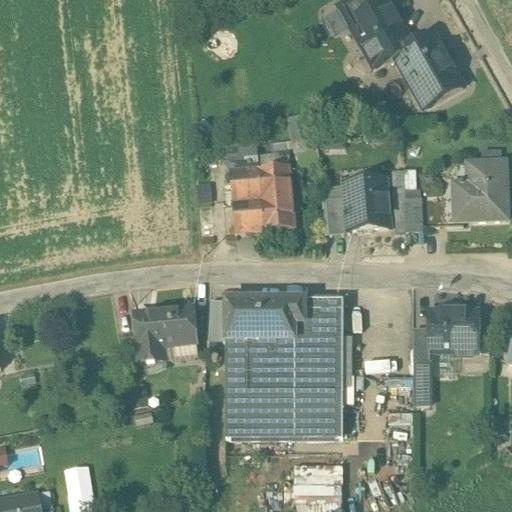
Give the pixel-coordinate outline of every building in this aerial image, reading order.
[(384,0),(356,0),(340,9),(362,48),(373,42),(361,20),(387,5),(384,0)] [(413,49),(387,5),(361,20),(373,42),(362,48),(375,72),(396,60),(396,59),(413,49)] [(413,49),(396,59),(396,60),(417,95),(414,97),(423,113),(463,91),(433,38),(413,49)] [(300,117),(288,119),(292,143),(304,141),(300,117)] [(316,140),(294,144),(272,147),(273,159),(295,156),(297,167),(319,166),(316,140)] [(256,150),(227,154),(229,176),(259,173),(258,165),(256,150)] [(286,161),(258,165),(259,173),(288,171),(286,161)] [(505,166),(468,167),(468,187),(454,188),(454,189),(457,189),(458,224),(455,224),(455,225),(507,223),(505,166)] [(259,173),(229,176),(232,208),(235,238),(235,239),(263,236),(263,237),(266,237),(265,236),(295,233),(290,171),(288,171),(259,173)] [(385,184),(345,188),(346,202),(349,236),(350,236),(389,232),(385,184)] [(209,189),(198,190),(199,207),(211,206),(209,189)] [(346,202),(326,204),(330,239),(350,237),(350,236),(349,236),(346,202)] [(232,208),(224,209),(226,239),(235,238),(232,208)] [(211,212),(199,213),(202,240),(214,239),(211,212)] [(226,305),(211,305),(208,345),(226,345),(226,305)] [(343,305),(226,305),(226,345),(226,443),(343,443),(343,305)] [(193,313),(135,319),(140,368),(163,365),(162,350),(197,347),(193,313)] [(478,315),(429,315),(429,335),(429,357),(430,357),(455,356),(461,359),(467,359),(473,357),(478,356),(478,327),(478,315)] [(490,327),(478,327),(478,356),(490,356),(490,327)] [(429,335),(413,335),(414,364),(430,364),(430,357),(429,357),(429,335)] [(430,364),(414,364),(414,394),(430,394),(430,364)] [(130,388),(132,407),(148,405),(146,386),(130,388)] [(151,416),(134,418),(136,429),(152,426),(151,416)] [(0,471),(10,471),(9,449),(0,449),(0,471)] [(11,466),(41,466),(40,450),(11,451),(11,466)] [(295,469),(296,497),(320,496),(320,508),(324,508),(324,511),(344,511),(342,468),(295,469)] [(39,511),(37,496),(0,502),(0,511),(39,511)]
